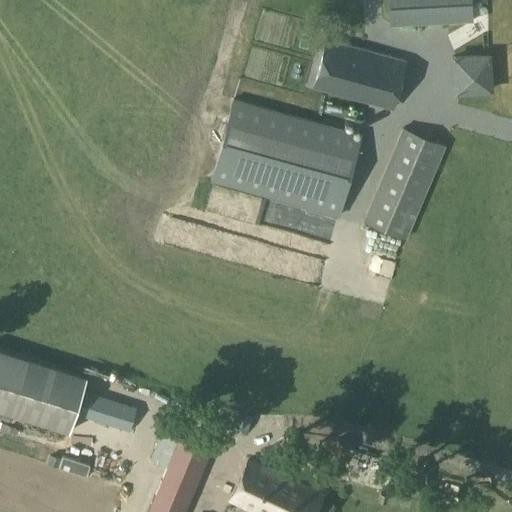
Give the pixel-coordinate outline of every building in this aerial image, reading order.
[(388,0),(390,25),(473,20),(471,0),(388,0)] [(313,86),(393,107),(406,59),(326,38),(313,86)] [(497,55),(429,57),(430,76),(498,74),(497,55)] [(232,97),(210,181),(339,216),(362,132),(232,97)] [(402,126),(363,219),(406,237),(445,144),(402,126)] [(82,389),(87,375),(0,346),(0,408),(69,430),(75,412),(129,429),(136,406),(82,389)] [(153,425),(136,472),(155,479),(172,432),(153,425)] [(166,463),(200,477),(212,448),(179,433),(166,463)] [(258,511),(268,511),(285,475),(248,458),(230,499),(258,511)] [(184,511),(200,477),(166,463),(154,491),(145,511),(184,511)] [(285,475),(268,511),(312,511),(315,506),(322,492),(285,475)]
